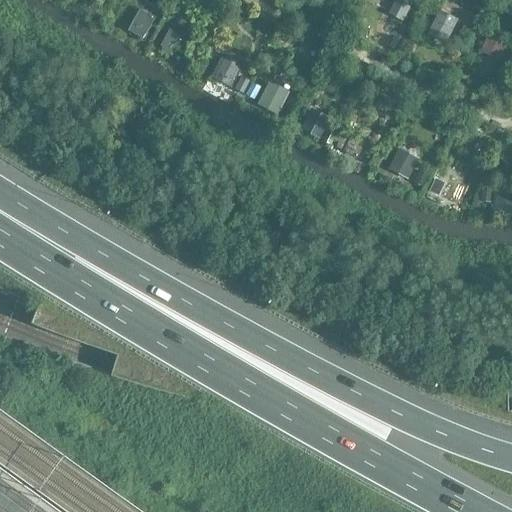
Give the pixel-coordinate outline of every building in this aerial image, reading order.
[(412,0),(391,0),(394,1),(388,14),(402,21),(412,0)] [(159,25),(138,14),(127,35),(147,46),(159,25)] [(457,28),(436,17),(425,38),(446,49),(457,28)] [(193,40),(172,29),(161,50),(182,61),(193,40)] [(479,52),(497,60),(504,45),(486,36),(479,52)] [(235,69),(214,58),(203,79),(224,90),(235,69)] [(288,95),(268,84),(257,105),(277,116),(288,95)] [(329,118),(309,107),(298,128),(318,139),(329,118)] [(366,136),(345,125),(334,146),(354,157),(366,136)] [(420,158),(399,147),(388,168),(408,179),(420,158)] [(467,191),(447,180),(435,201),(456,212),(467,191)] [(511,192),(494,192),(492,214),(511,215),(511,192)]
